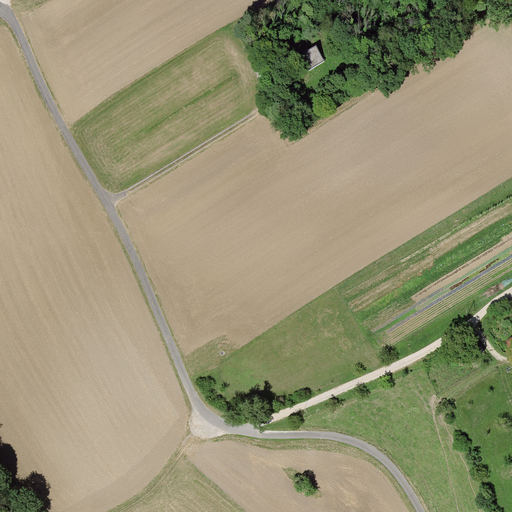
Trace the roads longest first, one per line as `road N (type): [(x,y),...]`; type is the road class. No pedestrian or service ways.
road 1 (track): [(0,3),(133,252),(197,404),(237,433),(358,440),(387,455),(422,511)]
road 2 (track): [(237,433),(429,350),(511,290)]
road 3 (track): [(105,198),(266,108),(268,65),(299,42)]
